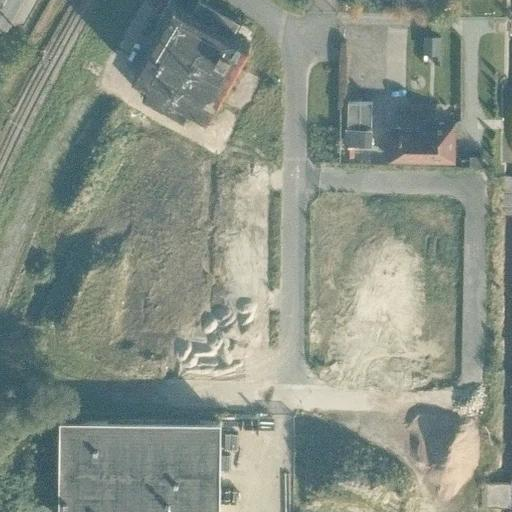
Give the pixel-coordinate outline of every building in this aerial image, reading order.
[(177,0),(174,0),(134,72),(151,81),(143,95),(184,119),(192,105),(209,114),(250,41),(233,32),(241,18),(209,0),(196,0),(192,8),(177,0)] [(439,53),(440,35),(422,34),(421,52),(439,53)] [(385,103),(345,102),(345,144),(369,144),(369,130),(385,130),(385,103)] [(387,160),(454,161),(455,119),(421,119),(420,127),(388,126),(387,160)] [(167,219),(169,350),(246,351),(249,198),(198,197),(198,187),(149,186),(149,219),(167,219)] [(450,375),(451,290),(394,289),(393,375),(450,375)] [(215,511),(214,419),(56,418),(56,511),(215,511)]
